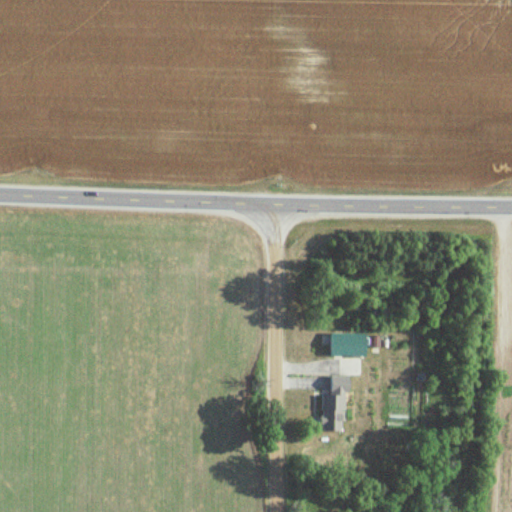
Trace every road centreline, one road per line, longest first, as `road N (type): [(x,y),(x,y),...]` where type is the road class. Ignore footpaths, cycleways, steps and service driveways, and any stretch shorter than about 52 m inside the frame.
road 1 (residential): [(277,511),(274,206)]
road 2 (tertiary): [(274,206),(0,194)]
road 3 (tertiary): [(511,207),(274,206)]
